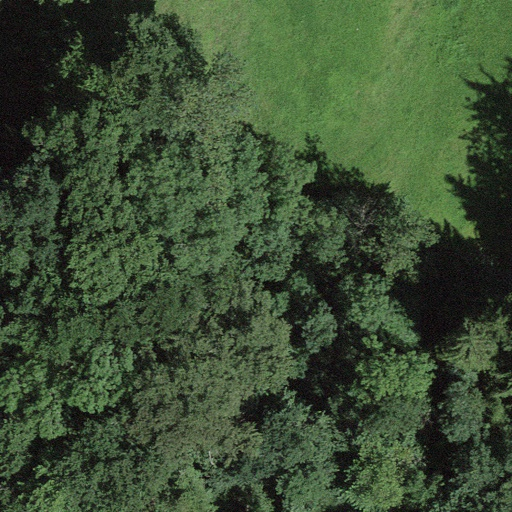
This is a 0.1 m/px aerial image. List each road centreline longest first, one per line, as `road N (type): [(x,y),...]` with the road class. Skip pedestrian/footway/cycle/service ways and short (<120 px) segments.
road 1 (track): [(447,227),(430,363),(372,511)]
road 2 (track): [(447,227),(486,0)]
